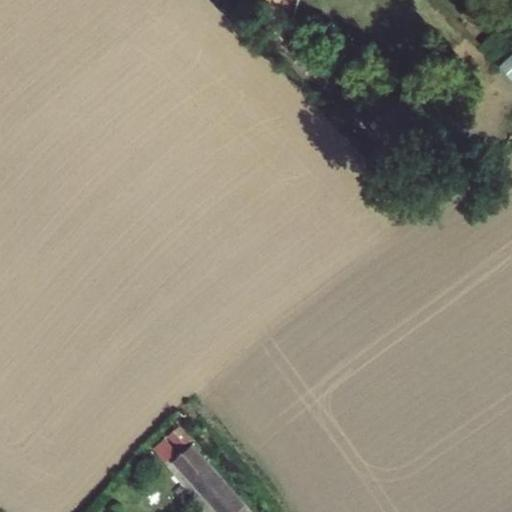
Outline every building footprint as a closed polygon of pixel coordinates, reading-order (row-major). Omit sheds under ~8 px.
[(269,0),(247,0),(246,6),(267,10),(269,0)] [(468,7),(484,23),(491,17),(475,0),(468,7)] [(476,31),(484,23),(468,7),(460,15),(476,31)] [(172,462),(187,478),(217,511),(237,511),(247,504),(192,445),(172,462)] [(205,511),(217,511),(187,478),(180,484),(205,511)]
